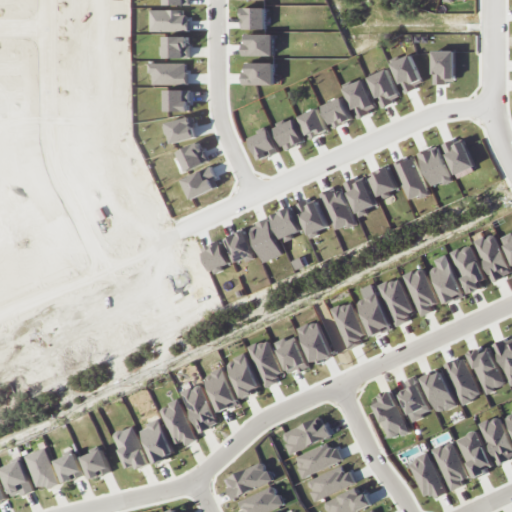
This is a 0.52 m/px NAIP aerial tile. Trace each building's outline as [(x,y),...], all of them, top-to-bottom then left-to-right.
[(492,282),(511,273),(511,272),(495,233),(475,241),(492,282)] [(486,279),(471,244),(451,253),(469,294),(481,288),(478,282),(486,279)] [(429,269),(445,305),(465,296),(446,254),(434,259),(437,266),(429,269)] [(431,306),(437,304),(424,267),(404,274),(419,316),(433,311),(431,306)] [(413,312),(399,277),(379,285),(396,326),(409,320),(407,314),(413,312)] [(372,337),(392,329),(376,292),(357,300),(372,337)] [(332,310),(350,349),(362,344),(359,338),(367,334),(351,301),(332,310)] [(332,357),(319,320),(299,327),(312,364),(332,357)] [(310,367),(296,335),(276,344),(289,373),(298,369),(299,372),(310,367)] [(511,384),(511,336),(494,345),(511,384)] [(250,346),(265,387),(279,382),(277,375),(282,373),(269,339),(250,346)] [(469,352),(486,393),(506,385),(490,348),(483,351),(481,347),(469,352)] [(261,389),(246,353),(226,362),(242,397),(261,389)] [(446,364),(462,404),(482,396),(465,356),(446,364)] [(219,412),(239,404),(223,367),(203,376),(219,412)] [(458,405),(442,369),(422,378),(438,414),(458,405)] [(412,421),(431,412),(416,376),(407,380),(410,388),(399,393),(412,421)] [(181,392),(200,433),(220,424),(201,383),(181,392)] [(379,395),(382,401),(375,404),(390,439),(409,431),(392,390),(379,395)] [(186,445),(198,440),(180,399),(160,408),(176,444),(184,440),(186,445)] [(511,457),(511,443),(500,415),(480,424),(497,464),(511,457)] [(331,437),(322,416),(282,433),(291,453),(331,437)] [(141,427),(154,463),(174,456),(161,420),(141,427)] [(130,471),(150,462),(133,425),(113,434),(130,471)] [(492,464),(477,430),(458,439),(475,478),(487,473),(485,467),(492,464)] [(469,477),(453,441),(434,449),(451,491),(464,485),(462,480),(469,477)] [(338,446),(330,448),(329,444),(295,456),(302,476),(343,462),(338,446)] [(37,487),(47,484),(48,487),(59,483),(45,447),(25,455),(37,487)] [(82,457),(93,480),(112,471),(102,448),(82,457)] [(85,475),(76,452),(55,460),(64,483),(85,475)] [(411,459),(423,496),(433,493),(435,497),(445,494),(432,452),(411,459)] [(32,491),(23,460),(2,466),(11,497),(32,491)] [(225,478),(233,498),(273,481),(265,461),(225,478)] [(346,473),(342,466),(307,481),(315,500),(356,483),(351,471),(346,473)] [(0,478),(0,502),(9,498),(0,478)] [(239,499),(243,510),(240,511),(239,511),(267,511),(284,507),(278,487),(239,499)] [(328,511),(355,511),(372,505),(367,493),(362,495),(358,487),(324,502),(328,511)]
